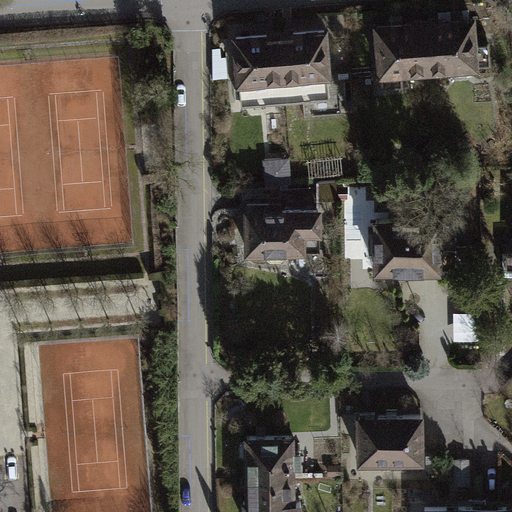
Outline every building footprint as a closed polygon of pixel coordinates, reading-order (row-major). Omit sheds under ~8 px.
[(474,44),(472,20),(426,23),(429,69),(476,65),(476,64),(490,63),(488,43),(474,44)] [(429,69),(426,23),(379,27),(384,86),(402,84),(401,72),(429,69)] [(331,98),(325,30),(281,33),(286,101),(331,98)] [(286,101),(281,33),(237,37),(242,104),(286,101)] [(221,47),(213,47),(213,79),(228,77),(227,56),(221,56),(221,47)] [(290,157),(265,159),(267,185),(292,183),(290,157)] [(338,180),(320,182),(320,199),(338,199),(338,180)] [(269,204),(248,204),(249,251),(262,250),(271,259),(281,259),(290,250),(321,250),(320,209),(270,210),(269,204)] [(457,218),(377,219),(377,269),(407,269),(407,274),(441,274),(441,269),(458,268),(457,218)] [(482,337),(480,309),(456,310),(458,339),(482,337)] [(421,414),(361,415),(361,459),(382,459),(382,466),(402,466),(402,459),(421,459),(421,414)] [(248,457),(249,477),(293,476),(293,463),(301,463),(301,449),(292,450),(292,435),(247,436),(248,439),(241,443),(242,453),(248,457)] [(471,460),(458,460),(458,490),(472,490),(471,460)] [(294,499),(293,476),(249,477),(249,496),(245,499),(245,508),(250,511),(249,511),(301,511),(301,499),(294,499)] [(486,511),(486,499),(469,499),(469,505),(425,505),(425,511),(486,511)] [(486,499),(486,511),(511,511),(511,504),(503,504),(503,499),(500,499),(486,499)]
